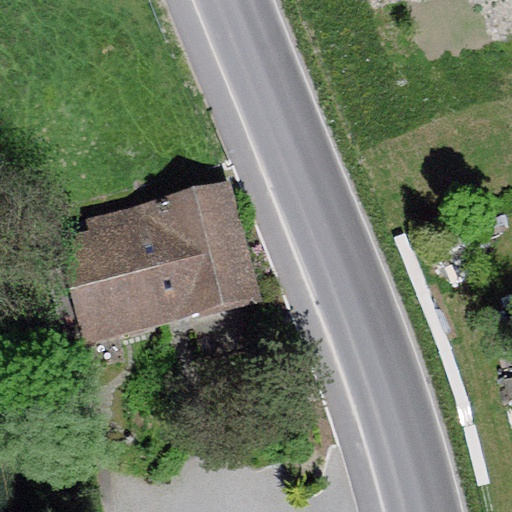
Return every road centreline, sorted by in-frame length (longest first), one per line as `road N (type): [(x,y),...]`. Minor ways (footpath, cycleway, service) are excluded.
road 1 (tertiary): [(417,511),(326,232)]
road 2 (tertiary): [(228,0),(326,232)]
